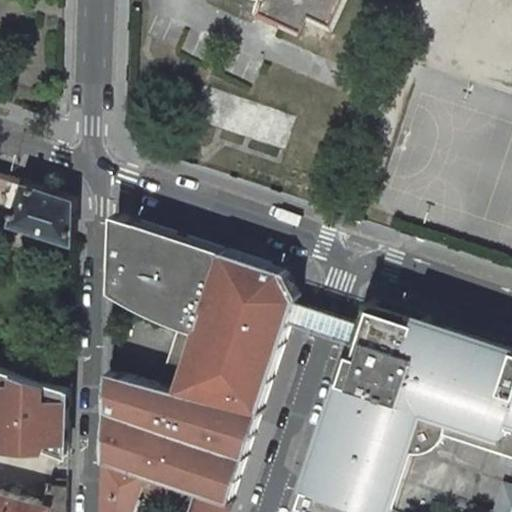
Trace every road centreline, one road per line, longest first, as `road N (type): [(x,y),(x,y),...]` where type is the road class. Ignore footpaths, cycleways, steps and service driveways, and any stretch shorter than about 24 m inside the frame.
road 1 (residential): [(89,511),(98,167)]
road 2 (residential): [(268,511),(352,252)]
road 3 (residential): [(352,252),(98,167)]
road 4 (residential): [(511,305),(352,252)]
road 5 (residential): [(98,167),(98,0)]
